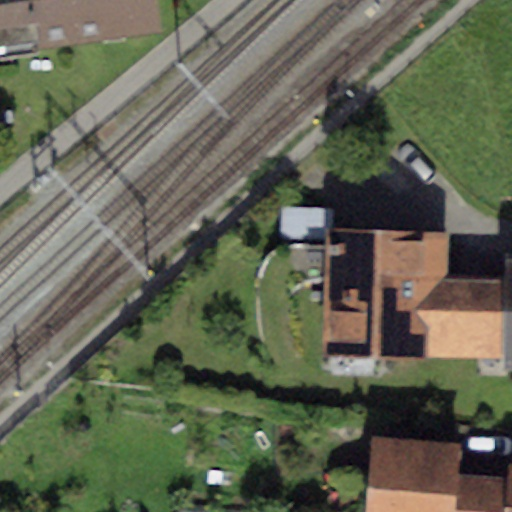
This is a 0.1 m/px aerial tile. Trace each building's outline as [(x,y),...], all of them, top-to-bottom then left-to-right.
[(0,0),(0,49),(161,30),(157,0),(0,0)] [(280,205),(278,237),(317,239),(319,208),(280,205)] [(448,237),(329,233),(325,354),(429,357),(431,275),(447,276),(448,237)] [(506,277),(447,276),(431,275),(429,357),(504,358),(506,277)] [(501,511),(505,476),(455,471),(458,443),(371,433),(361,511),(501,511)] [(511,511),(511,462),(507,462),(505,476),(501,511),(511,511)]
